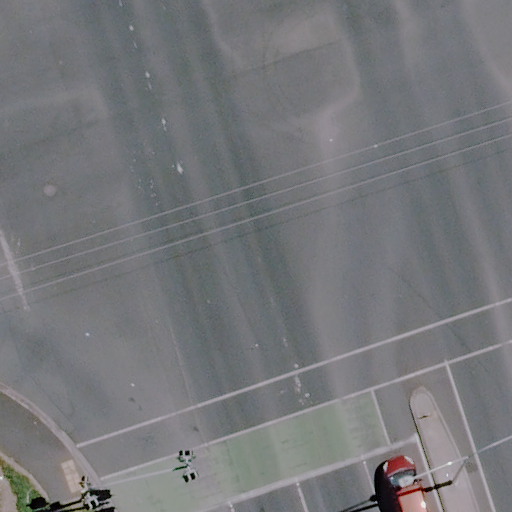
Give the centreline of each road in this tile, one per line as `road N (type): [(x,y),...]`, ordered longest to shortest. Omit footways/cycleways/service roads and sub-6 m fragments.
road 1 (primary): [(309,511),(173,88)]
road 2 (primary): [(435,0),(511,251)]
road 3 (tertiary): [(173,88),(416,0)]
road 4 (tertiary): [(0,146),(173,88)]
